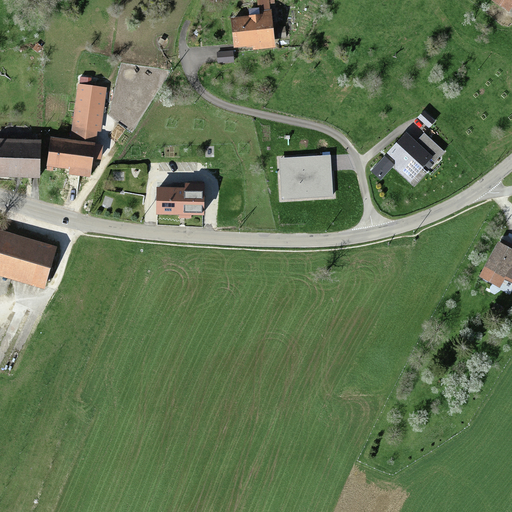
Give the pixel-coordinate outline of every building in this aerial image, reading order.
[(261,16),(269,15),(268,0),(256,0),(258,16),(261,16)] [(511,0),(496,0),(494,4),(510,13),(511,9),(511,0)] [(234,22),(236,50),(255,49),(255,52),(275,51),(272,15),(269,15),(261,16),(262,21),(234,22)] [(231,54),(217,55),(218,65),(232,65),(231,54)] [(75,132),(74,145),(92,147),(93,133),(75,132)] [(416,146),(404,136),(387,156),(396,164),(397,174),(409,184),(430,160),(437,166),(446,156),(424,137),(416,146)] [(0,143),(0,178),(41,180),(43,146),(0,143)] [(51,143),(49,173),(89,177),(92,147),(74,145),(51,143)] [(330,155),(280,158),(282,198),(332,195),(330,155)] [(160,192),(160,218),(205,218),(205,188),(185,188),(185,192),(160,192)] [(0,235),(0,268),(15,273),(12,282),(45,292),(58,247),(24,236),(22,242),(0,235)] [(511,253),(501,248),(482,280),(510,296),(511,292),(511,253)]
